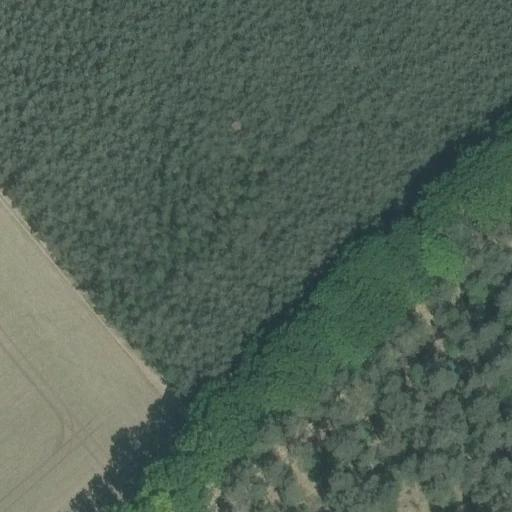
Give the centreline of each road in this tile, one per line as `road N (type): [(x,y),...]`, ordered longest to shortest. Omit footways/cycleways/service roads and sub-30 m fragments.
road 1 (track): [(138,511),(511,180)]
road 2 (track): [(0,202),(208,450)]
